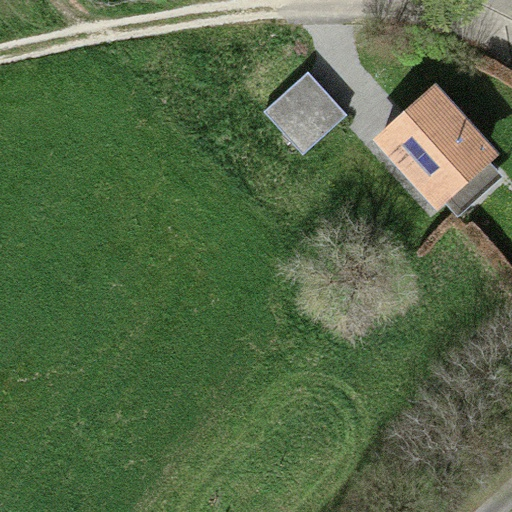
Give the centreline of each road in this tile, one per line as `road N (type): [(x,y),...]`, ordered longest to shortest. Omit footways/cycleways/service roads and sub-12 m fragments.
road 1 (track): [(0,62),(280,8)]
road 2 (residential): [(280,8),(465,23),(511,52)]
